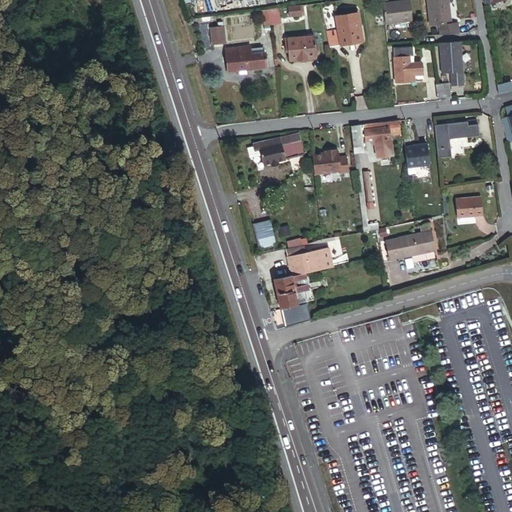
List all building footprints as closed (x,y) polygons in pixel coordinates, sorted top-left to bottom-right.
[(409,0),(381,0),(384,21),(411,18),(409,0)] [(444,0),(423,0),(427,21),(435,20),(436,28),(454,27),(453,18),(447,18),(444,0)] [(300,4),(286,6),(288,16),(302,14),(300,4)] [(277,8),(266,10),(268,25),(279,23),(277,8)] [(333,29),(324,30),(327,46),(361,39),(356,10),(331,15),(333,29)] [(207,31),(209,46),(221,45),(219,30),(207,31)] [(308,35),(283,39),(284,50),(288,49),(289,59),(311,55),(308,35)] [(457,36),(436,37),(437,68),(446,67),(446,79),(459,78),(457,36)] [(391,43),(395,77),(413,74),(412,69),(419,68),(418,55),(410,56),(409,41),(391,43)] [(261,45),(222,50),(225,72),(264,66),(261,45)] [(509,76),(495,79),(497,89),(511,85),(509,76)] [(435,80),(438,97),(449,95),(446,78),(435,80)] [(511,134),(511,100),(503,103),(506,111),(502,112),(508,136),(511,134)] [(350,122),(352,151),(354,150),(356,169),(360,169),(358,150),(361,150),(359,127),(363,126),(364,137),(368,136),(369,139),(373,138),(376,154),(392,151),(388,130),(402,127),(400,115),(350,122)] [(469,116),(437,118),(440,152),(453,151),(452,134),(479,132),(478,119),(470,119),(469,116)] [(304,151),(298,132),(264,142),(263,139),(257,141),(257,142),(250,144),(252,150),(259,148),(260,151),(262,151),(264,152),(268,165),(274,163),(275,166),(283,164),(282,160),(289,158),(290,155),(304,151)] [(411,142),(403,142),(405,164),(429,161),(426,139),(417,139),(417,141),(411,142)] [(325,150),(312,151),(314,171),(340,169),(340,171),(347,170),(346,156),(339,157),(338,149),(337,149),(336,146),(328,147),(328,149),(325,150)] [(368,167),(362,168),(366,198),(372,197),(368,167)] [(489,178),(482,179),(484,190),(490,189),(489,178)] [(477,191),(452,193),(454,213),(479,210),(477,191)] [(272,219),(254,224),(260,247),(278,243),(272,219)] [(431,245),(427,224),(395,231),(396,232),(389,234),(383,235),(387,254),(431,245)] [(314,252),(311,242),(287,247),(293,275),(305,273),(333,266),(329,248),(314,252)] [(277,279),(283,307),(307,301),(305,290),(309,289),(305,273),(293,275),(277,279)] [(284,310),(289,327),(310,321),(306,304),(284,310)] [(284,325),(281,311),(274,313),(278,326),(284,325)]
